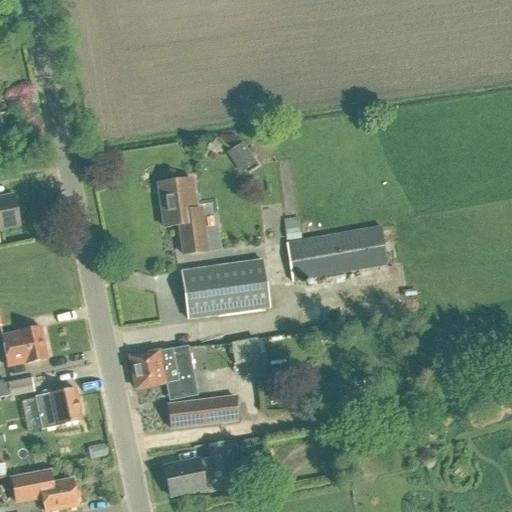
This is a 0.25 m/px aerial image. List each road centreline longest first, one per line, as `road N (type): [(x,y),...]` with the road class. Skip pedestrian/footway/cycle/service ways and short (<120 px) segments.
road 1 (residential): [(138,511),(26,0)]
road 2 (track): [(127,459),(511,385)]
